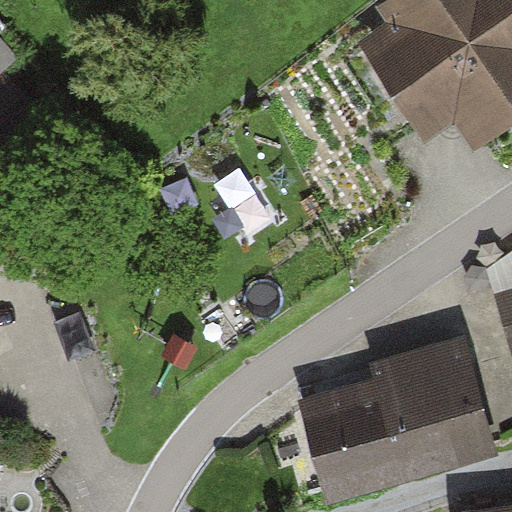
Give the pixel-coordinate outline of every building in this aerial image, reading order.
[(511,0),(390,0),(401,17),(375,33),(436,132),(465,114),(484,144),(511,127),(511,0)] [(22,58),(0,35),(0,152),(42,110),(6,74),(22,58)] [(511,260),(495,270),(511,326),(511,260)] [(471,336),(302,383),(332,495),(502,448),(471,336)] [(0,440),(22,434),(0,358),(0,440)]
